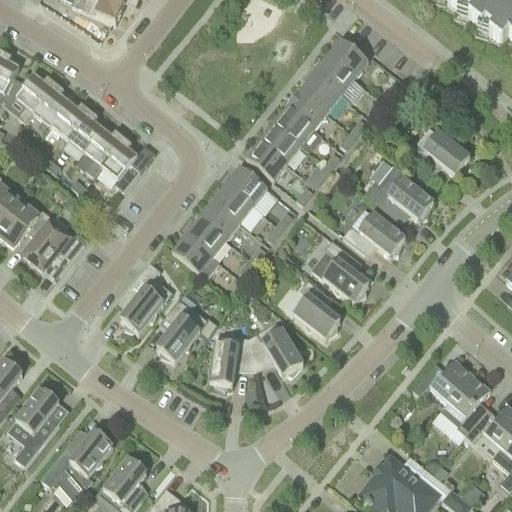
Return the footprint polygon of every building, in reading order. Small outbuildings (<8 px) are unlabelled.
[(61,0),(60,5),(71,10),(71,12),(115,31),(124,10),(111,4),(112,2),(118,2),(119,0),(61,0)] [(511,0),(446,0),(449,2),(446,6),(446,7),(448,7),(449,8),(450,9),(459,16),(462,12),(470,18),(467,22),(466,23),(468,24),(469,24),(470,25),(480,33),(483,29),(490,35),(488,38),(487,38),(487,40),(488,40),(489,40),(490,41),(500,49),(507,40),(508,42),(511,45),(511,0)] [(353,87),(367,69),(340,48),(326,65),(353,87)] [(8,70),(11,65),(2,60),(0,62),(0,108),(18,76),(8,70)] [(315,72),(309,80),(340,104),(349,111),(363,94),(353,87),(326,65),(319,74),(315,72)] [(326,121),(340,104),(309,80),(303,87),(306,90),(299,99),(326,121)] [(47,86),(43,90),(34,83),(15,106),(24,114),(17,123),(25,130),(33,120),(55,92),(47,86)] [(59,103),(63,99),(55,92),(33,120),(49,134),(68,110),(59,103)] [(408,107),(414,99),(406,92),(399,101),(408,107)] [(387,114),(397,101),(391,96),(381,109),(387,114)] [(313,138),(326,121),(299,99),(286,116),(313,138)] [(381,109),(376,105),(366,118),(371,121),(377,126),(387,114),(381,109)] [(80,113),(77,117),(68,110),(49,134),(66,147),(89,119),(80,113)] [(299,154),(313,138),(286,116),(278,125),(275,123),(269,130),(299,154)] [(93,130),(97,126),(89,119),(66,147),(83,160),(102,137),(93,130)] [(356,144),(366,131),(359,126),(349,139),(356,144)] [(286,171),(299,154),(269,130),(263,138),(266,140),(259,150),(286,171)] [(436,140),(428,134),(406,162),(428,179),(436,169),(454,184),(457,180),(462,180),(466,168),(469,165),(455,155),(455,151),(446,148),(436,140)] [(114,139),(111,144),(102,137),(83,160),(92,168),(84,178),(91,183),(99,173),(100,174),(122,146),(114,139)] [(346,156),(356,144),(349,139),(339,151),(346,156)] [(17,159),(22,153),(13,145),(8,151),(17,159)] [(131,152),(122,146),(100,174),(117,187),(116,189),(116,193),(120,196),(120,197),(124,199),(140,179),(130,171),(136,164),(127,157),(131,152)] [(272,189),(286,171),(259,150),(245,167),(272,189)] [(45,174),(50,167),(41,160),(36,166),(45,174)] [(339,165),(335,162),(332,160),(322,173),(329,178),(339,165)] [(55,181),(60,175),(50,167),(45,174),(55,181)] [(343,170),(336,178),(345,185),(348,181),(348,174),(343,170)] [(322,173),(320,175),(317,172),(305,186),(316,194),(329,178),(322,173)] [(403,187),(406,183),(393,172),(377,191),(373,188),(362,201),(392,225),(400,215),(418,229),(421,226),(426,225),(430,214),(433,211),(419,200),(419,196),(411,193),(403,187)] [(252,214),(266,197),(239,175),(225,192),(252,214)] [(0,184),(0,230),(18,208),(6,198),(10,192),(0,184)] [(79,200),(84,194),(75,187),(70,193),(79,200)] [(239,231),(252,214),(225,192),(212,209),(239,231)] [(89,208),(94,202),(84,194),(79,200),(89,208)] [(302,212),(312,199),(305,194),(295,207),(302,212)] [(30,218),(29,217),(18,208),(0,230),(0,244),(12,255),(25,238),(36,247),(53,226),(35,212),(30,218)] [(226,248),(239,231),(212,209),(198,226),(226,248)] [(372,221),(371,222),(364,215),(341,243),(364,261),(371,251),(390,265),(392,262),(397,261),(402,250),(404,247),(391,236),(390,233),(382,229),(372,221)] [(282,237),(292,224),(285,219),(275,232),(282,237)] [(49,232),(53,226),(36,247),(23,263),(43,279),(55,262),(66,270),(63,273),(64,274),(84,250),(83,249),(82,249),(65,236),(61,242),(49,232)] [(212,265),(226,248),(198,226),(185,243),(212,265)] [(272,250),(282,237),(275,232),(265,245),(272,250)] [(219,270),(212,265),(185,243),(171,261),(198,282),(205,287),(219,270)] [(325,261),(311,278),(321,286),(331,294),(336,301),(340,301),(353,311),(355,308),(365,302),(365,296),(367,293),(349,279),(357,269),(330,247),(322,258),(325,261)] [(255,271),(265,258),(258,253),(248,266),(255,271)] [(245,284),(255,271),(248,266),(238,279),(245,284)] [(152,287),(159,278),(148,270),(119,307),(129,315),(119,327),(123,330),(123,335),(135,340),(138,342),(148,328),(152,328),(155,320),(170,301),(152,287)] [(321,315),(329,305),(307,287),(285,315),(293,321),(292,322),(302,330),(307,337),(311,337),(324,347),(327,345),(337,338),(336,333),(339,329),(321,315)] [(232,309),(242,296),(236,291),(226,304),(232,309)] [(191,318),(191,317),(178,307),(160,330),(159,331),(169,339),(155,356),(159,359),(159,364),(171,368),(174,370),(198,339),(207,346),(216,332),(207,325),(204,328),(191,318)] [(281,337),(280,338),(275,329),(248,345),(254,374),(270,365),(282,384),(286,382),(291,383),(299,374),(302,372),(293,358),(294,354),(287,348),(281,337)] [(254,374),(248,345),(216,341),(215,351),(214,351),(212,363),(208,371),(211,374),(208,391),(212,392),(223,397),(227,394),(231,395),(235,372),(254,374)] [(446,410),(471,381),(454,366),(437,386),(428,378),(411,397),(420,405),(429,395),(446,410)] [(21,382),(18,379),(11,369),(6,370),(3,367),(0,370),(0,428),(17,408),(7,400),(21,382)] [(472,416),(489,397),(471,381),(446,410),(447,411),(439,419),(456,434),(455,435),(464,443),(481,424),(472,416)] [(14,463),(25,472),(58,431),(48,423),(58,411),(55,408),(48,398),(43,399),(40,396),(29,410),(25,410),(22,418),(14,428),(15,429),(9,437),(25,450),(14,463)] [(499,456),(511,440),(511,416),(506,412),(489,431),(481,424),(464,443),(473,451),(481,441),(499,456)] [(40,486),(50,495),(59,483),(62,486),(60,488),(75,506),(91,487),(87,484),(94,475),(102,470),(101,467),(112,453),(109,451),(102,441),(97,442),(94,439),(84,451),(72,446),(40,486)] [(511,440),(499,456),(491,465),(508,480),(499,491),(508,499),(511,494),(511,440)] [(430,511),(437,503),(389,464),(381,474),(382,477),(384,479),(380,484),(378,482),(374,482),(359,502),(366,508),(364,510),(367,511),(368,511),(370,511),(371,511),(430,511)] [(146,480),(142,477),(142,472),(130,468),(127,466),(117,479),(113,479),(110,488),(103,497),(101,495),(95,503),(90,499),(87,502),(100,511),(136,511),(141,506),(131,498),(146,480)] [(439,472),(432,480),(440,487),(447,479),(439,472)] [(479,506),(483,496),(469,490),(464,500),(479,506)] [(185,511),(165,495),(151,511),(185,511)] [(446,511),(468,511),(449,496),(440,507),(446,511)]
